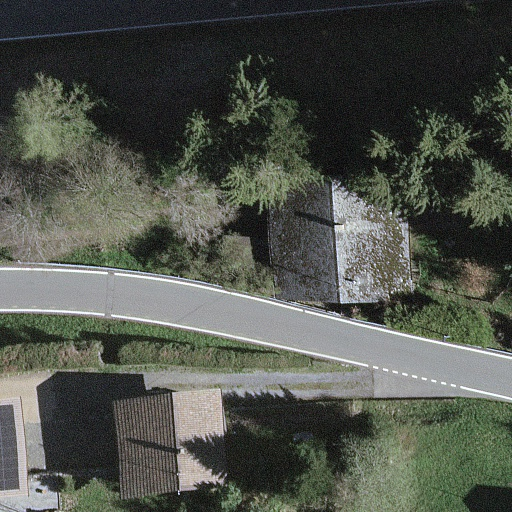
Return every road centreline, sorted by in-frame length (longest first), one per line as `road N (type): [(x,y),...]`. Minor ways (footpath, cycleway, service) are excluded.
road 1 (tertiary): [(0,289),(101,291),(210,306),(511,376)]
road 2 (track): [(440,360),(424,377),(387,383),(177,383)]
road 3 (tertiary): [(218,0),(0,19)]
